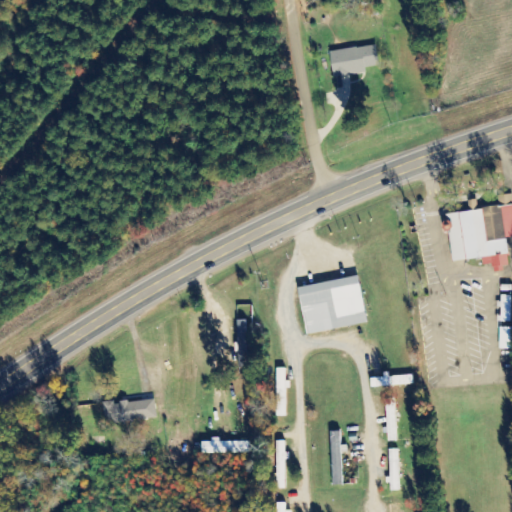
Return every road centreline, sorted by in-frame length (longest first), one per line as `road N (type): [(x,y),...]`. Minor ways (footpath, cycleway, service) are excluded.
road 1 (primary): [(0,384),(224,246),(511,127)]
road 2 (residential): [(289,0),(329,198)]
